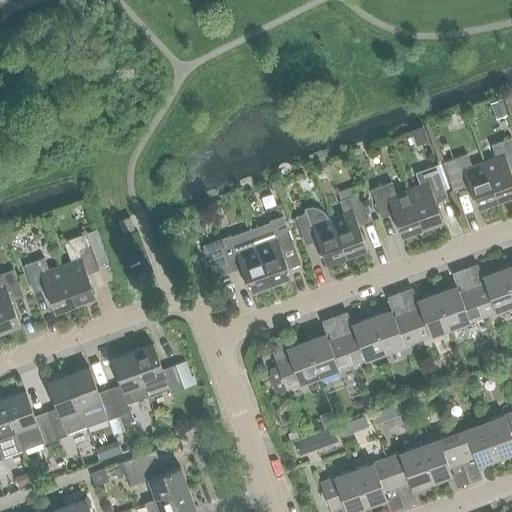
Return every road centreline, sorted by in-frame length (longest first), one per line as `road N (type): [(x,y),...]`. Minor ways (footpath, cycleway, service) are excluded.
road 1 (residential): [(511,230),(212,340)]
road 2 (residential): [(212,340),(191,307),(171,304),(0,365)]
road 3 (residential): [(275,511),(212,340)]
